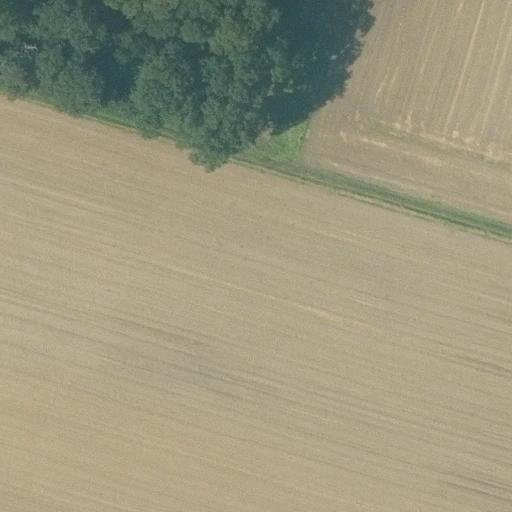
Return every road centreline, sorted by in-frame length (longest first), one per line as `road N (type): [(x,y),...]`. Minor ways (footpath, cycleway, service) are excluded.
road 1 (track): [(511,233),(0,84)]
road 2 (track): [(195,142),(149,0)]
